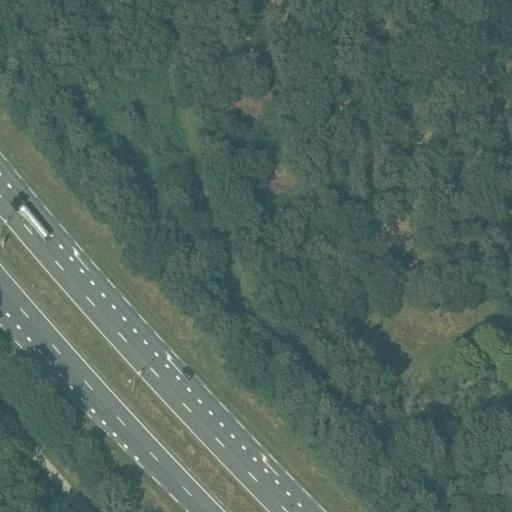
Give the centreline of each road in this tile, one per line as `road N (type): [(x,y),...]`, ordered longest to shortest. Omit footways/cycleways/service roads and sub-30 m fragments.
road 1 (primary): [(288,511),(0,191)]
road 2 (primary): [(0,278),(213,511)]
